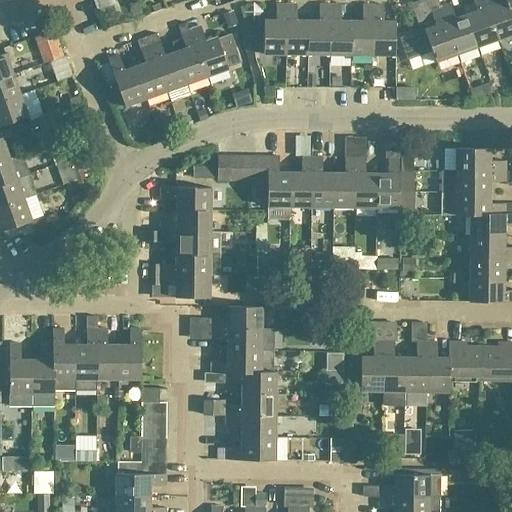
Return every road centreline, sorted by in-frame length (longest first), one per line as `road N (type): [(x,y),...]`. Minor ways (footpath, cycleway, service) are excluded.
road 1 (residential): [(124,180),(153,157),(227,124),(511,120)]
road 2 (residential): [(194,473),(193,400),(179,372),(178,321),(139,305)]
road 3 (residential): [(194,473),(352,473),(351,511)]
road 4 (residential): [(511,312),(364,311)]
road 5 (residential): [(23,277),(86,231),(124,180)]
road 6 (residential): [(139,305),(0,305)]
road 7 (residential): [(124,180),(77,52)]
road 8 (residential): [(77,52),(205,6)]
road 9 (residential): [(139,305),(124,180)]
